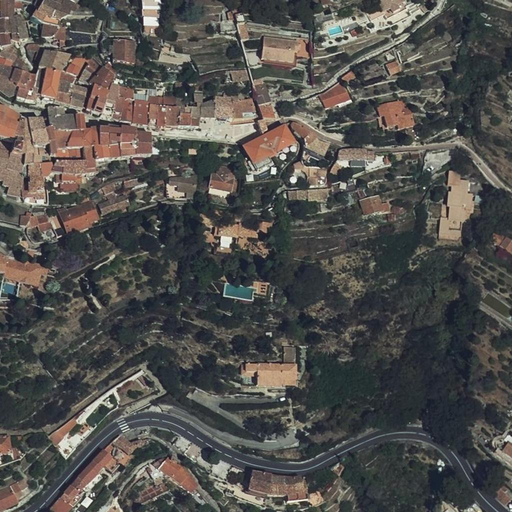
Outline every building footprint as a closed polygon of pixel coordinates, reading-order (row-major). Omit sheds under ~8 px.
[(7,0),(0,0),(0,12),(2,12),(4,13),(8,11),(8,8),(7,0)] [(34,1),(29,7),(26,10),(36,19),(44,20),(48,21),(50,22),(51,18),(52,16),(53,14),(55,12),(58,11),(63,11),(65,7),(63,6),(53,2),(48,0),(32,0),(34,0),(34,1)] [(135,0),(136,11),(137,11),(137,13),(151,13),(151,7),(154,7),(153,0),(135,0)] [(387,0),(388,1),(378,7),(381,14),(383,19),(405,9),(402,1),(401,0),(387,0)] [(223,11),(222,12),(223,15),(227,20),(233,17),(229,9),(223,11)] [(10,10),(8,11),(4,13),(2,12),(3,20),(4,28),(3,34),(4,34),(10,36),(13,36),(18,35),(20,35),(20,33),(17,16),(16,14),(14,11),(12,11),(10,10)] [(44,20),(36,19),(33,18),(33,25),(36,25),(35,33),(47,32),(50,22),(48,21),(44,20)] [(55,22),(50,22),(47,32),(47,34),(52,34),(53,37),(53,42),(55,41),(55,35),(58,35),(58,27),(58,22),(55,22)] [(355,28),(348,31),(350,37),(357,34),(355,28)] [(257,30),(254,52),(285,56),(287,44),(290,45),(291,34),(257,30)] [(126,59),(127,36),(107,34),(106,39),(106,47),(105,56),(126,59)] [(95,35),(96,48),(103,47),(103,40),(103,35),(95,35)] [(37,47),(34,40),(29,38),(22,39),(20,40),(19,42),(31,47),(31,52),(34,54),(37,47)] [(1,41),(0,42),(0,55),(5,58),(9,51),(10,49),(12,46),(5,43),(6,40),(4,42),(1,41)] [(63,51),(55,50),(44,48),(37,47),(34,54),(30,63),(38,65),(52,69),(53,66),(58,60),(61,56),(63,53),(63,51)] [(5,58),(1,66),(7,68),(11,69),(16,57),(15,56),(13,54),(9,51),(5,58)] [(92,71),(98,62),(87,51),(86,53),(82,63),(82,65),(92,71)] [(61,56),(58,60),(76,64),(78,59),(61,56)] [(18,59),(16,57),(11,69),(17,71),(20,71),(21,66),(21,64),(18,59)] [(58,60),(53,66),(73,73),(75,68),(76,64),(58,60)] [(108,69),(109,64),(103,60),(101,64),(108,69)] [(101,64),(98,61),(98,62),(92,71),(87,81),(91,83),(102,87),(105,80),(106,78),(108,69),(101,64)] [(38,65),(30,63),(28,71),(28,72),(31,73),(35,75),(38,65)] [(397,74),(394,63),(387,65),(387,64),(381,66),(385,77),(397,74)] [(52,69),(38,65),(35,75),(33,85),(32,92),(35,93),(35,94),(34,96),(41,98),(46,98),(47,96),(49,83),(50,75),(52,69)] [(92,71),(82,65),(77,76),(87,81),(92,71)] [(53,66),(52,69),(50,75),(53,76),(70,81),(71,78),(73,73),(53,66)] [(233,66),(223,66),(225,76),(236,75),(233,66)] [(4,80),(9,81),(17,71),(11,69),(7,68),(4,80)] [(342,83),(342,84),(344,86),(360,78),(356,70),(351,74),(343,80),(342,83)] [(17,71),(9,81),(12,82),(20,77),(20,74),(21,71),(20,71),(17,71)] [(31,73),(28,72),(27,79),(28,81),(33,85),(35,75),(31,73)] [(183,75),(181,75),(182,80),(183,80),(183,83),(191,83),(190,74),(183,75)] [(53,76),(50,75),(49,83),(67,89),(70,81),(53,76)] [(262,96),(257,76),(245,79),(250,97),(262,96)] [(22,91),(21,101),(27,100),(28,99),(29,94),(27,95),(28,88),(25,83),(25,82),(20,77),(12,82),(13,82),(12,86),(22,91)] [(4,80),(1,93),(3,92),(5,91),(6,91),(9,81),(4,80)] [(112,92),(111,81),(105,80),(102,87),(101,91),(109,92),(112,92)] [(67,89),(62,102),(63,102),(74,104),(76,100),(85,85),(70,81),(67,89)] [(121,93),(120,83),(111,81),(112,92),(116,93),(121,93)] [(47,96),(46,98),(62,102),(67,89),(49,83),(47,96)] [(102,87),(91,83),(89,86),(87,91),(93,93),(99,95),(107,98),(109,92),(101,91),(102,87)] [(334,89),(319,100),(322,107),(338,101),(339,102),(349,99),(344,86),(342,84),(334,89)] [(12,86),(8,97),(13,99),(21,102),(21,101),(22,91),(12,86)] [(192,97),(192,99),(195,100),(195,98),(196,88),(196,87),(187,88),(187,97),(192,97)] [(169,95),(169,91),(158,89),(157,99),(160,99),(167,100),(169,100),(169,95)] [(141,96),(127,94),(125,109),(140,110),(139,121),(141,121),(142,113),(144,113),(145,101),(151,101),(151,92),(142,90),(141,96)] [(212,94),(210,113),(219,113),(225,113),(227,113),(226,94),(216,92),(208,90),(208,91),(211,92),(212,94)] [(93,93),(87,91),(83,98),(80,105),(81,106),(86,108),(93,93)] [(112,92),(109,92),(107,98),(103,115),(111,118),(116,93),(112,92)] [(99,95),(93,93),(86,108),(89,109),(93,110),(99,95)] [(127,94),(126,94),(121,93),(116,93),(111,118),(117,118),(124,119),(125,109),(127,94)] [(178,100),(175,100),(173,100),(173,102),(172,113),(171,123),(183,123),(191,122),(193,113),(194,113),(200,113),(207,113),(208,94),(195,100),(194,103),(178,102),(178,100)] [(226,94),(227,113),(236,113),(243,113),(248,113),(247,105),(245,96),(245,94),(237,94),(226,94)] [(107,98),(99,95),(93,110),(93,112),(103,115),(107,98)] [(262,96),(250,97),(251,104),(252,108),(253,114),(256,114),(266,114),(267,114),(262,96)] [(173,100),(169,100),(169,102),(167,102),(166,106),(164,123),(171,123),(172,113),(173,102),(173,100)] [(142,113),(141,121),(149,122),(151,101),(145,101),(144,113),(142,113)] [(151,101),(149,122),(158,122),(159,110),(160,102),(151,101)] [(159,110),(158,122),(164,123),(166,106),(167,102),(160,102),(159,110)] [(377,106),(378,115),(378,118),(383,117),(384,127),(384,129),(393,128),(393,132),(410,130),(408,115),(407,110),(399,111),(399,103),(377,106)] [(0,129),(5,131),(13,112),(0,105),(0,129)] [(125,109),(124,119),(131,120),(139,121),(140,110),(125,109)] [(17,114),(13,112),(5,131),(0,129),(0,137),(13,141),(16,138),(17,114)] [(42,113),(43,127),(65,126),(64,112),(42,113)] [(64,112),(65,126),(75,126),(75,112),(64,112)] [(20,116),(17,114),(16,138),(13,141),(12,151),(15,152),(16,150),(17,149),(23,149),(40,154),(40,145),(34,116),(20,116)] [(100,125),(101,155),(112,154),(113,124),(99,121),(100,125)] [(304,152),(315,140),(312,137),(310,134),(304,130),(296,125),(292,123),(289,122),(287,125),(288,129),(299,139),(300,142),(300,149),(304,152)] [(128,126),(113,124),(112,154),(126,153),(128,129),(128,126)] [(79,168),(91,167),(90,163),(88,164),(87,156),(101,155),(100,125),(82,126),(83,143),(76,145),(79,168)] [(245,147),(240,149),(246,160),(243,162),(248,171),(252,169),(253,171),(267,164),(261,151),(269,146),(272,151),(282,145),(287,143),(285,140),(279,128),(277,125),(261,130),(262,132),(260,135),(257,136),(250,139),(252,143),(245,147)] [(43,127),(45,149),(68,148),(65,126),(43,127)] [(69,155),(69,161),(70,171),(75,170),(78,170),(79,168),(76,145),(83,143),(82,126),(75,126),(65,126),(68,148),(69,155)] [(128,129),(126,153),(143,152),(143,128),(128,129)] [(0,189),(14,191),(15,185),(16,179),(18,173),(15,170),(14,169),(17,162),(17,155),(16,150),(15,152),(12,151),(13,141),(0,137),(0,189)] [(316,141),(315,140),(308,148),(321,151),(323,143),(321,142),(316,141)] [(40,162),(40,154),(23,149),(17,149),(16,150),(17,155),(17,162),(35,160),(40,162)] [(333,152),(332,160),(346,159),(361,159),(361,157),(362,150),(354,150),(337,150),(333,152)] [(361,157),(361,159),(370,159),(371,151),(362,150),(361,157)] [(35,160),(17,162),(14,169),(15,170),(18,170),(31,169),(30,164),(36,162),(35,160)] [(322,183),(322,169),(312,168),(301,167),(298,160),(290,164),(291,168),(298,169),(301,171),(305,178),(305,186),(317,186),(322,183)] [(37,171),(37,173),(42,169),(49,170),(54,170),(55,180),(55,181),(70,180),(70,176),(70,171),(69,161),(47,162),(37,171)] [(212,164),(206,163),(202,183),(223,187),(227,164),(213,161),(212,164)] [(331,163),(324,172),(330,175),(336,166),(331,163)] [(435,215),(433,230),(456,233),(459,218),(461,218),(463,204),(465,205),(467,192),(463,191),(464,181),(464,178),(455,177),(456,169),(444,168),(442,180),(446,180),(445,189),(442,188),(441,201),(445,202),(443,216),(435,215)] [(188,188),(191,169),(164,172),(163,178),(172,179),(171,186),(184,187),(188,188)] [(29,198),(37,199),(33,173),(37,173),(37,171),(28,172),(29,198)] [(14,191),(16,197),(22,198),(22,179),(16,179),(15,185),(14,191)] [(323,187),(286,190),(287,199),(298,198),(323,196),(323,187)] [(72,199),(82,195),(80,189),(72,196),(72,199)] [(372,198),(370,191),(353,195),(354,197),(357,210),(374,205),(382,203),(381,196),(372,198)] [(108,200),(111,206),(101,209),(104,219),(111,217),(112,219),(122,216),(122,213),(130,211),(127,200),(118,203),(116,197),(108,200)] [(226,206),(206,202),(204,208),(225,212),(237,213),(237,206),(226,206)] [(193,216),(209,221),(212,221),(212,229),(230,232),(230,230),(250,231),(250,227),(259,227),(259,222),(264,223),(264,217),(251,216),(251,219),(233,217),(232,219),(209,216),(199,205),(195,205),(193,216)] [(318,210),(318,216),(330,213),(332,211),(331,207),(318,210)] [(65,228),(69,240),(79,236),(90,232),(89,228),(98,225),(95,217),(91,208),(69,216),(68,214),(61,216),(65,228)] [(23,222),(20,232),(27,234),(29,235),(39,232),(42,238),(55,233),(49,218),(37,222),(33,222),(31,222),(27,220),(23,222)] [(511,241),(498,233),(490,229),(486,237),(496,243),(507,250),(511,253),(511,241)] [(8,241),(7,243),(8,246),(9,248),(12,250),(15,250),(17,249),(19,247),(20,245),(20,242),(19,240),(17,238),(14,237),(11,237),(9,240),(8,241)] [(228,251),(229,244),(209,241),(208,249),(228,251)] [(3,281),(19,286),(36,291),(39,277),(45,278),(48,270),(31,264),(34,253),(26,251),(23,264),(6,259),(5,266),(2,261),(0,259),(0,277),(2,277),(2,280),(3,281)] [(246,263),(245,269),(248,270),(248,272),(251,272),(251,270),(253,271),(254,264),(246,263)] [(338,271),(335,263),(328,266),(330,273),(338,271)] [(253,371),(285,371),(286,338),(275,338),(275,350),(274,356),(273,356),(270,356),(271,368),(253,371)] [(247,368),(247,370),(251,371),(250,359),(270,356),(273,356),(248,355),(248,356),(236,356),(235,368),(247,368)] [(251,371),(253,371),(271,368),(270,356),(250,359),(251,371)] [(247,370),(235,368),(235,377),(278,378),(282,378),(284,378),(285,371),(253,371),(251,371),(247,370)] [(79,426),(74,419),(56,433),(61,439),(79,426)] [(49,438),(65,461),(70,456),(61,444),(64,443),(63,441),(61,439),(56,433),(49,438)] [(122,434),(114,440),(128,455),(137,446),(139,448),(146,443),(144,440),(143,441),(143,442),(142,442),(141,441),(138,442),(131,444),(122,435),(122,434)] [(499,435),(489,449),(497,454),(508,463),(511,465),(511,437),(509,441),(499,435)] [(8,440),(0,440),(0,459),(11,459),(8,440)] [(61,444),(70,456),(75,452),(66,440),(63,441),(64,443),(61,444)] [(183,440),(178,447),(187,454),(194,446),(183,440)] [(53,505),(51,507),(56,511),(68,511),(75,506),(75,505),(85,495),(81,492),(97,474),(96,474),(104,465),(111,457),(103,450),(53,505)] [(141,458),(133,467),(136,470),(141,465),(148,474),(159,469),(182,488),(190,480),(185,474),(177,462),(169,457),(166,455),(162,452),(155,451),(141,458)] [(41,459),(49,469),(56,462),(47,453),(41,459)] [(119,464),(111,457),(104,465),(112,472),(119,464)] [(247,473),(242,491),(262,496),(264,487),(266,476),(247,473)] [(264,487),(262,496),(280,496),(292,495),(301,494),(300,482),(296,483),(295,475),(288,477),(266,476),(264,487)] [(0,489),(0,508),(17,501),(15,497),(22,494),(20,488),(28,485),(26,479),(1,489),(0,489)] [(494,483),(489,489),(494,494),(501,500),(507,494),(503,490),(494,483)] [(114,511),(112,503),(103,511),(114,511)]
